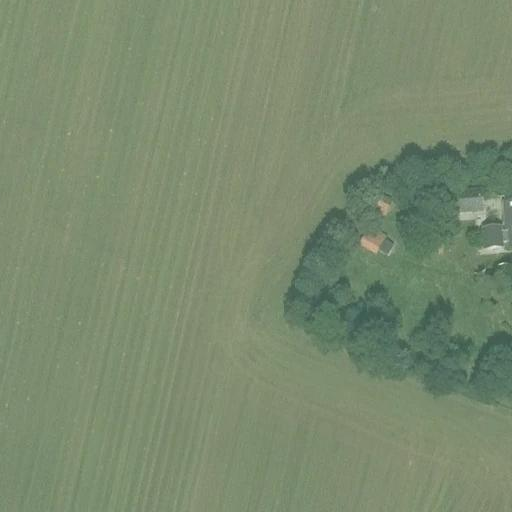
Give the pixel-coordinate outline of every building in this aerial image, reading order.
[(484,212),(482,190),(438,194),(440,216),(484,212)] [(368,207),(363,218),(380,226),(384,218),(385,218),(391,205),(376,197),(370,208),(368,207)] [(501,246),(506,245),(507,250),(511,249),(511,202),(503,204),(505,234),(500,234),(500,230),(484,231),(486,251),(502,250),(501,246)] [(385,242),(369,232),(363,242),(378,252),(385,242)] [(511,282),(510,267),(497,268),(498,282),(511,282)]
